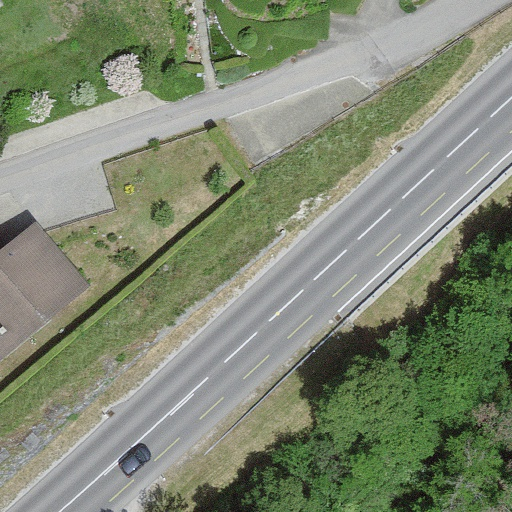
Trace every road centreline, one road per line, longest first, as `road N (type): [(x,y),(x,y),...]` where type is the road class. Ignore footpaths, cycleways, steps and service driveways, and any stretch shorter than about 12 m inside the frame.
road 1 (secondary): [(59,511),(511,94)]
road 2 (residential): [(468,0),(366,50),(0,177)]
